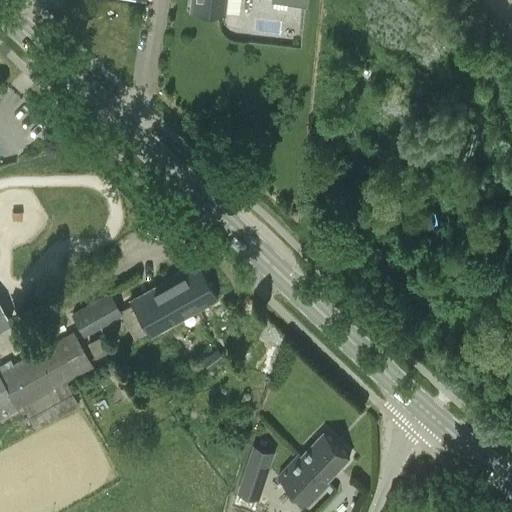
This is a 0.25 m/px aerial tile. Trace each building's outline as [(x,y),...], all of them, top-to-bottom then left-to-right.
[(190,0),(190,8),(224,12),(224,11),(239,13),(240,0),(190,0)] [(150,334),(216,297),(196,260),(129,298),(150,334)] [(110,291),(72,313),(85,336),(123,313),(110,291)] [(0,300),(0,327),(12,321),(0,300)] [(0,413),(21,402),(36,428),(80,404),(65,377),(91,363),(72,330),(13,362),(11,359),(0,365),(0,413)] [(95,356),(107,352),(100,335),(89,340),(95,356)] [(210,370),(224,359),(217,350),(203,361),(210,370)] [(279,472),(311,501),(330,480),(328,478),(350,454),(323,430),(301,453),(299,451),(279,472)] [(255,445),(245,476),(264,483),(274,451),(255,445)]
